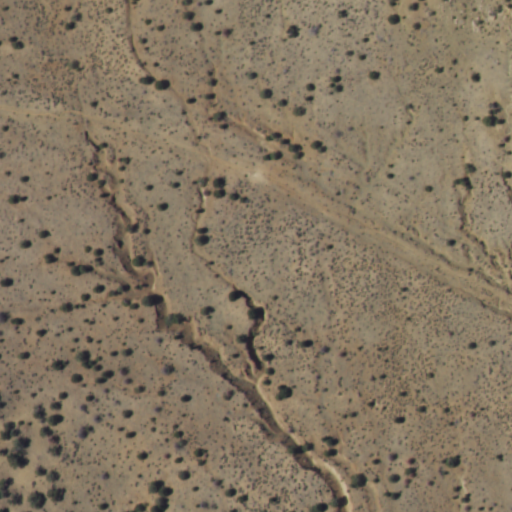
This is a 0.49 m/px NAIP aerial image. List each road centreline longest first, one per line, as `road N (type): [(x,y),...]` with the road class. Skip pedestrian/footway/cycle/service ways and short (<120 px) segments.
road 1 (residential): [(0,62),(192,108),(511,248)]
road 2 (residential): [(511,51),(349,0)]
